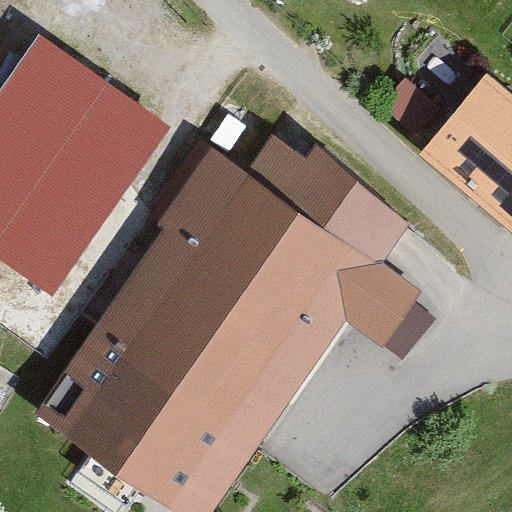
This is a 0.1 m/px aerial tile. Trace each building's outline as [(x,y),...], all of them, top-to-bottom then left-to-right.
[(153,122),(43,50),(0,115),(0,245),(50,278),(153,122)] [(511,84),(493,68),(427,146),(511,216),(511,84)] [(436,106),(406,80),(385,103),(415,130),(436,106)] [(295,117),(257,174),(386,262),(422,215),(295,117)] [(257,174),(209,141),(160,213),(169,219),(39,408),(191,511),(218,511),(354,315),(387,337),(422,287),(386,262),(257,174)]
